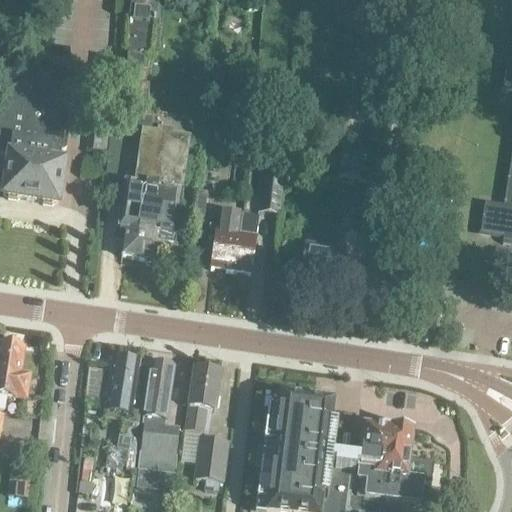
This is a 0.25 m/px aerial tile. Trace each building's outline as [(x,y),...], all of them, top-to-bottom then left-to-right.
[(126,0),(121,57),(148,59),(147,67),(152,68),(155,68),(156,54),(159,54),(161,32),(158,32),(159,28),(162,28),(164,0),(126,0)] [(249,2),(248,13),(258,14),(259,3),(249,2)] [(121,57),(113,134),(137,138),(138,123),(142,124),(143,111),(147,111),(149,90),(150,91),(152,68),(147,67),(148,59),(121,57)] [(97,60),(93,98),(113,100),(117,62),(97,60)] [(482,205),(477,238),(504,242),(503,246),(511,247),(511,66),(504,65),(499,93),(511,95),(511,157),(504,209),(482,205)] [(64,165),(59,164),(61,152),(63,153),(66,150),(68,137),(64,133),(71,86),(54,85),(54,89),(50,88),(51,79),(47,75),(39,73),(38,78),(31,77),(30,86),(20,85),(9,93),(7,103),(0,102),(0,155),(10,157),(3,198),(58,206),(64,165)] [(275,81),(265,88),(271,95),(276,95),(282,90),(275,81)] [(122,189),(115,232),(127,234),(123,260),(162,266),(162,263),(172,265),(174,250),(172,249),(188,146),(143,139),(136,181),(123,179),(122,189)] [(383,150),(341,148),(340,172),(382,175),(383,150)] [(279,218),(283,181),(263,179),(258,215),(279,218)] [(197,194),(193,219),(204,221),(207,196),(197,194)] [(210,227),(209,241),(215,242),(211,272),(233,275),(240,240),(243,218),(219,214),(217,228),(210,227)] [(240,240),(233,275),(251,278),(256,242),(259,220),(243,217),(243,218),(240,240)] [(330,233),(327,253),(306,250),(300,286),(318,289),(319,286),(339,289),(347,236),(330,233)] [(23,350),(0,347),(0,411),(4,412),(6,399),(16,400),(16,399),(26,401),(29,378),(19,376),(23,350)] [(108,397),(104,419),(138,425),(140,406),(134,405),(135,400),(133,400),(139,365),(114,361),(108,397)] [(174,370),(151,367),(142,425),(165,428),(174,370)] [(186,412),(188,412),(185,434),(204,437),(207,415),(214,416),(220,377),(192,372),(186,412)] [(363,432),(363,436),(354,432),(355,424),(342,422),(342,427),(331,423),(333,407),(280,400),(279,411),(268,410),(264,447),(274,449),(272,469),(261,468),(256,505),(267,506),(266,511),(383,511),(384,505),(420,509),(423,485),(431,486),(434,465),(408,461),(412,436),(391,434),(391,435),(363,432)] [(137,473),(174,477),(179,429),(165,428),(144,426),(141,455),(139,455),(137,473)] [(195,463),(192,483),(205,485),(220,487),(223,488),(229,446),(198,441),(197,452),(195,463)] [(30,483),(30,463),(13,462),(12,483),(30,483)] [(138,474),(136,492),(172,496),(174,478),(138,474)] [(102,477),(97,509),(116,511),(124,511),(130,481),(102,477)] [(205,485),(203,495),(218,497),(220,487),(205,485)]
